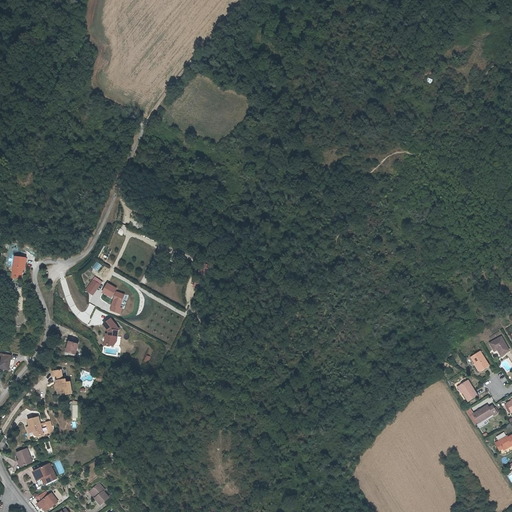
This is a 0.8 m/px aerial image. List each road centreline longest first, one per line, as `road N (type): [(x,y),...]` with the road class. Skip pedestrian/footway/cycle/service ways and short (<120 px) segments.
road 1 (residential): [(149,117),(88,251),(34,270),(45,340),(0,400)]
road 2 (track): [(234,0),(149,117)]
